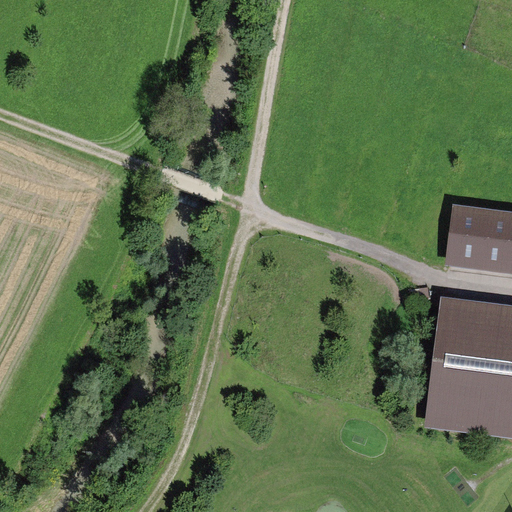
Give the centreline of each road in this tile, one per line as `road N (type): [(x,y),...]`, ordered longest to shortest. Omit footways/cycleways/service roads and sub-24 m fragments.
road 1 (track): [(511,299),(432,288),(389,253),(251,217),(0,123)]
road 2 (track): [(289,0),(251,217)]
